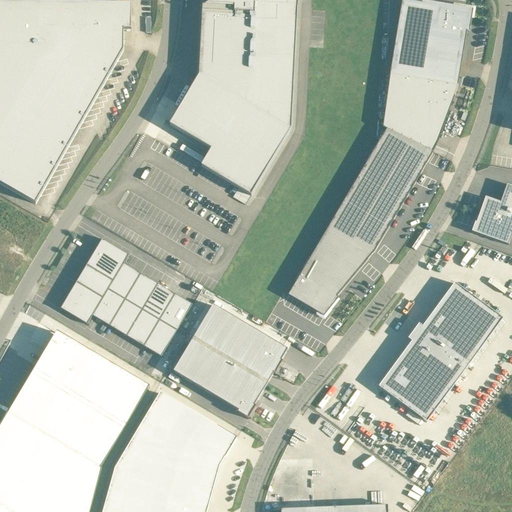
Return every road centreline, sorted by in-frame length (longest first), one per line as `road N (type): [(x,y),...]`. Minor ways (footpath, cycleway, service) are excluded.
road 1 (residential): [(509,0),(484,117),(456,184),(408,264),(288,414),(247,511)]
road 2 (residential): [(0,335),(145,103),(165,51),(171,0)]
